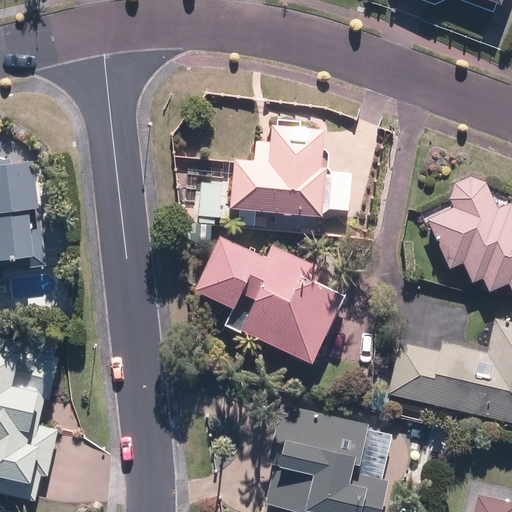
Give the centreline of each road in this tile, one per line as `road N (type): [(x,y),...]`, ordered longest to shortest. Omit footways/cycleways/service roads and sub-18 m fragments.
road 1 (residential): [(95,29),(149,511)]
road 2 (residential): [(95,29),(180,29),(335,51),(511,113)]
